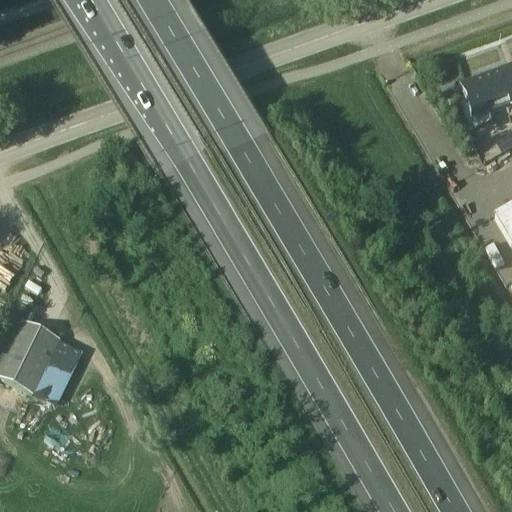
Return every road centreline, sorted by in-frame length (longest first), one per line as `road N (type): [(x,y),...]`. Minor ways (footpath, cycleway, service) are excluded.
road 1 (trunk): [(457,511),(151,0)]
road 2 (trunk): [(90,0),(393,511)]
road 3 (secondary): [(0,152),(425,0)]
road 4 (track): [(326,34),(511,341)]
